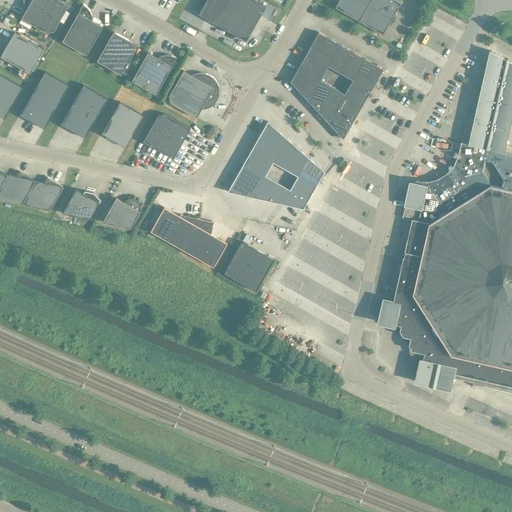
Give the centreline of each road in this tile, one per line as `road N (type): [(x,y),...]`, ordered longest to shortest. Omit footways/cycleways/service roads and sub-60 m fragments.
road 1 (unclassified): [(511,447),(347,375),(392,177),(491,0)]
road 2 (unclassified): [(259,82),(196,190),(0,144)]
road 3 (tertiary): [(241,511),(0,407)]
road 4 (unclassified): [(259,82),(112,0)]
